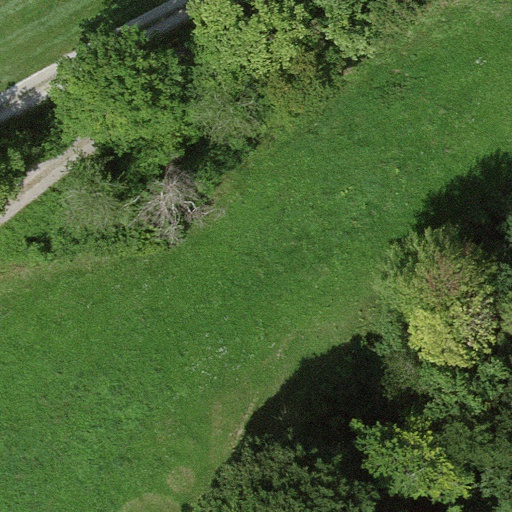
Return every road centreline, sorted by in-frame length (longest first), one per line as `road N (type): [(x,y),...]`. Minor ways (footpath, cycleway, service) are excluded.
road 1 (track): [(229,0),(207,41),(0,215)]
road 2 (track): [(212,0),(0,109)]
